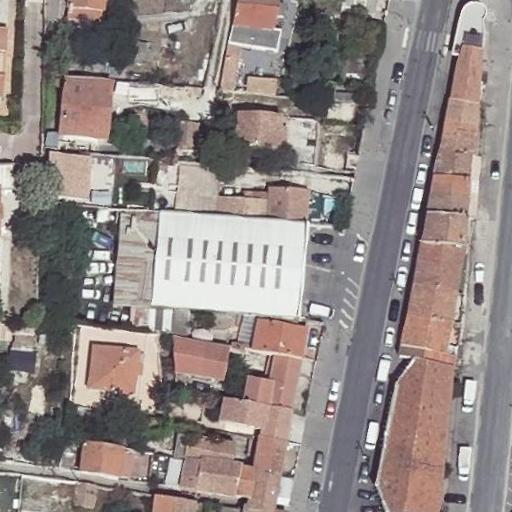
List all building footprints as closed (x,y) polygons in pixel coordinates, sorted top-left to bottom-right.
[(46,0),(46,17),(57,17),(58,0),(46,0)] [(70,0),(69,8),(86,9),(87,0),(70,0)] [(87,0),(86,9),(85,15),(102,18),(103,0),(87,0)] [(277,0),(237,0),(232,25),(257,28),(254,40),(254,49),(279,51),(282,31),(272,29),(274,17),(283,18),(286,5),(277,4),(277,0)] [(341,0),(341,11),(374,14),(376,0),(341,0)] [(467,12),(448,99),(477,104),(482,32),(481,11),(479,10),(473,8),(467,10),(467,12)] [(257,28),(232,25),(230,36),(242,39),(254,40),(257,28)] [(230,36),(219,90),(231,92),(242,39),(230,36)] [(273,96),(274,81),(244,80),(244,95),(273,96)] [(65,87),(61,132),(105,136),(110,85),(65,81),(65,87)] [(331,102),(351,104),(352,94),(332,93),(331,102)] [(448,99),(437,151),(470,155),(473,155),(477,104),(448,99)] [(279,119),(236,114),(233,148),(282,153),(284,137),(277,137),(278,129),(279,119)] [(46,115),(45,130),(54,130),(55,115),(46,115)] [(216,128),(182,120),(176,147),(210,154),(216,128)] [(45,130),(44,148),(59,149),(61,132),(54,130),(45,130)] [(50,151),(45,195),(81,199),(85,156),(50,151)] [(437,151),(433,175),(467,180),(470,155),(437,151)] [(180,162),(159,160),(157,180),(177,182),(180,162)] [(180,162),(177,182),(175,211),(214,215),(220,166),(180,162)] [(0,188),(12,189),(13,167),(0,166),(0,188)] [(268,186),(270,171),(220,166),(214,215),(264,220),(268,186)] [(308,191),(310,176),(270,171),(268,186),(308,191)] [(433,175),(430,194),(466,201),(467,180),(433,175)] [(305,224),(308,191),(268,186),(264,220),(305,224)] [(430,194),(426,213),(464,216),(466,201),(430,194)] [(161,210),(123,206),(112,305),(133,307),(145,308),(150,309),(161,210)] [(175,211),(161,210),(150,309),(145,308),(143,320),(131,318),(129,331),(158,335),(171,337),(175,309),(187,310),(297,324),(308,225),(305,224),(264,220),(214,215),(175,211)] [(426,213),(421,242),(462,247),(464,216),(426,213)] [(421,242),(413,282),(457,292),(462,247),(421,242)] [(406,315),(455,323),(457,292),(413,282),(406,315)] [(145,308),(133,307),(131,318),(143,320),(145,308)] [(183,340),(187,310),(175,309),(171,337),(172,338),(183,340)] [(401,345),(451,356),(455,323),(406,315),(401,345)] [(274,357),(298,361),(305,330),(258,321),(256,336),(252,354),(274,357)] [(252,354),(256,336),(236,332),(233,345),(238,346),(237,352),(241,354),(242,352),(252,354)] [(226,350),(183,340),(172,338),(173,361),(196,364),(196,377),(221,382),(224,372),(229,351),(226,350)] [(228,344),(226,350),(229,351),(237,352),(238,346),(233,345),(228,344)] [(94,346),(88,388),(134,395),(139,352),(94,346)] [(37,354),(11,350),(9,370),(35,373),(37,354)] [(234,374),(241,354),(237,352),(229,351),(224,372),(234,374)] [(436,511),(451,364),(399,354),(399,358),(411,360),(394,383),(373,486),(382,511),(436,511)] [(289,413),(298,361),(274,357),(269,386),(247,383),(242,404),(289,413)] [(196,364),(173,361),(173,371),(196,377),(196,364)] [(284,442),(289,413),(242,404),(226,401),(222,423),(260,431),(259,438),(284,442)] [(161,421),(110,413),(109,425),(159,434),(161,421)] [(183,460),(186,438),(177,437),(173,458),(183,460)] [(183,460),(227,467),(230,446),(186,438),(183,460)] [(278,475),(284,442),(259,438),(256,438),(250,470),(253,471),(278,475)] [(82,443),(78,472),(125,479),(129,457),(119,455),(120,449),(82,443)] [(234,494),(238,469),(227,467),(183,460),(179,478),(188,479),(195,479),(194,490),(234,497),(234,494)] [(250,470),(243,469),(238,469),(234,494),(248,496),(253,471),(250,470)] [(273,503),(278,475),(253,471),(248,496),(248,499),(273,503)] [(187,489),(194,490),(195,479),(188,479),(187,489)] [(72,481),(70,501),(89,504),(92,484),(72,481)] [(191,511),(194,499),(152,492),(148,511),(191,511)] [(273,503),(248,499),(247,504),(246,508),(271,511),(272,508),(273,503)]
